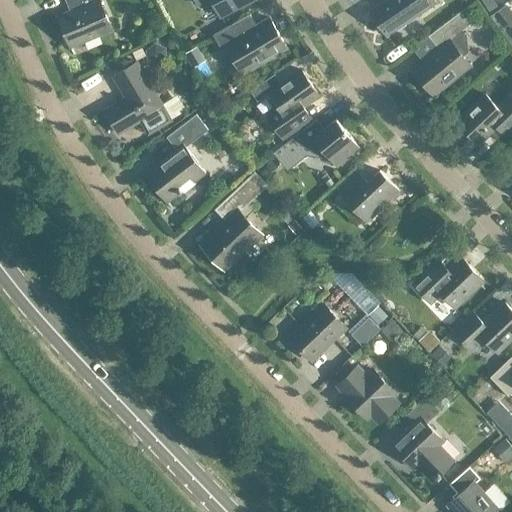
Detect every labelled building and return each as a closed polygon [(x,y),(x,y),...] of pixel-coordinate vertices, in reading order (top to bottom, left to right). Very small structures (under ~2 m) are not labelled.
[(69,0),(74,10),(70,11),(57,17),(70,47),(111,30),(98,0),(69,0)] [(221,15),(250,0),(195,0),(198,5),(200,4),(199,4),(207,0),(211,0),(220,17),(222,16),(221,15)] [(385,0),(369,11),(386,36),(396,29),(397,31),(405,26),(404,24),(419,14),(437,2),(435,0),(385,0)] [(493,0),(487,0),(484,3),(489,12),(498,6),(493,0)] [(511,10),(507,4),(491,16),(511,43),(511,10)] [(460,12),(444,24),(428,36),(439,49),(413,70),(434,95),(470,65),(463,56),(449,41),(462,31),(470,24),(460,12)] [(247,27),(243,19),(213,35),(220,48),(225,46),(233,60),(239,56),(248,70),(241,73),(242,74),(287,48),(269,18),(251,28),(247,27)] [(191,68),(205,61),(197,47),(183,54),(191,68)] [(126,98),(104,111),(117,133),(141,120),(148,133),(170,120),(162,107),(136,62),(113,75),(126,98)] [(301,70),(300,71),(268,93),(279,109),(267,117),(282,138),(302,124),(294,112),(318,95),(301,70)] [(258,99),(268,92),(263,83),(252,90),(258,99)] [(169,116),(185,107),(176,91),(160,100),(169,116)] [(505,136),(511,128),(511,102),(507,97),(497,107),(484,94),(456,121),(478,144),(497,127),(505,136)] [(205,173),(186,147),(185,146),(198,137),(197,135),(205,128),(207,130),(208,130),(196,114),(166,137),(176,150),(171,154),(172,155),(164,166),(161,162),(145,175),(166,203),(182,191),(183,193),(195,184),(194,182),(205,173)] [(312,123),(292,138),(273,153),(287,170),(306,156),(329,158),(334,164),(336,166),(359,147),(336,119),(320,133),(312,123)] [(357,172),(337,190),(366,222),(399,191),(380,170),(367,183),(357,172)] [(230,195),(242,208),(255,196),(267,186),(255,172),(243,183),(230,195)] [(238,212),(203,246),(223,267),(259,234),(238,212)] [(294,220),(288,225),(295,233),(301,228),(294,220)] [(260,281),(278,272),(268,252),(250,261),(260,281)] [(454,307),(479,283),(483,280),(462,258),(440,278),(431,268),(412,285),(430,303),(441,294),(454,307)] [(321,289),(314,282),(305,290),(312,298),(321,289)] [(496,352),(511,337),(511,310),(504,302),(483,323),(473,312),(453,331),(471,350),(483,338),(496,352)] [(289,337),(312,360),(346,328),(323,304),(289,337)] [(368,314),(378,325),(387,316),(377,305),(368,314)] [(369,317),(351,334),(362,346),(380,329),(369,317)] [(380,331),(391,342),(402,332),(390,320),(380,331)] [(454,360),(439,346),(431,354),(445,369),(454,360)] [(511,361),(509,359),(490,377),(508,396),(511,392),(511,361)] [(356,368),(339,385),(368,415),(371,412),(379,421),(397,404),(388,395),(393,391),(373,370),(365,377),(356,368)] [(438,477),(441,475),(440,473),(453,460),(439,445),(443,441),(426,423),(439,411),(426,396),(405,416),(414,424),(392,445),(407,460),(406,459),(409,456),(417,464),(416,465),(432,481),(437,476),(438,477)] [(511,437),(511,436),(511,420),(509,417),(500,426),(511,437)] [(511,456),(511,446),(506,440),(497,448),(507,461),(511,456)] [(498,511),(474,484),(479,479),(469,466),(449,484),(458,495),(448,504),(454,511),(498,511)]
